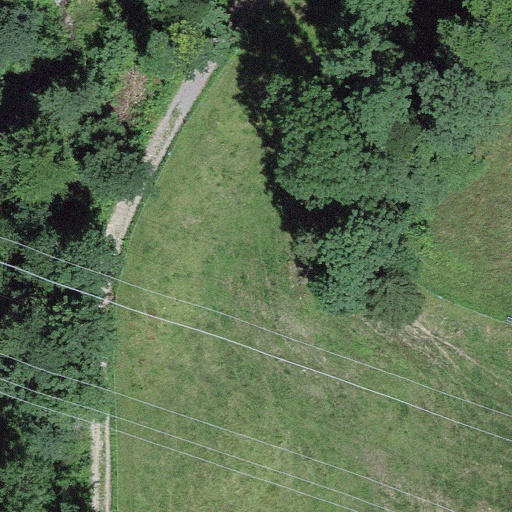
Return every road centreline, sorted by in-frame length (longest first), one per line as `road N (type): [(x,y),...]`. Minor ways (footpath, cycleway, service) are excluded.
road 1 (track): [(271,0),(266,67),(168,166),(101,281),(103,511)]
road 2 (track): [(273,8),(314,14),(343,43),(362,98),(368,202),(398,250),(446,293),(511,311)]
